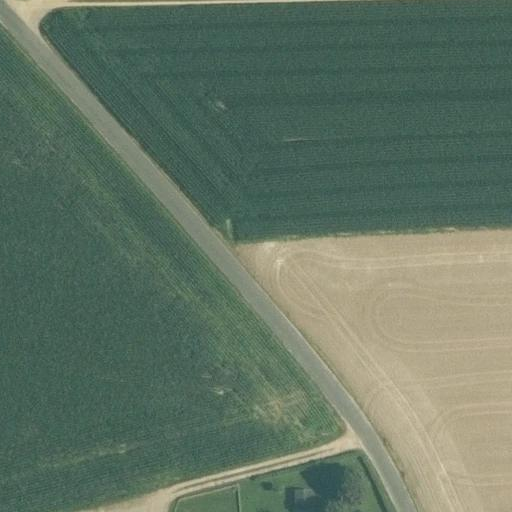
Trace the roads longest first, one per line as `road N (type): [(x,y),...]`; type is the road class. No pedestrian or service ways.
road 1 (unclassified): [(405,511),(376,444),(259,296),(0,4)]
road 2 (track): [(4,8),(443,0)]
